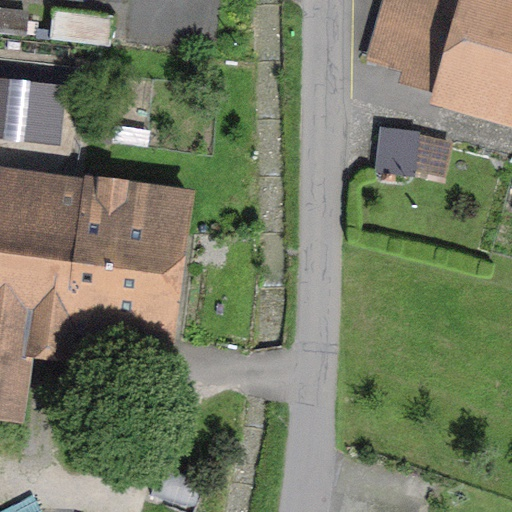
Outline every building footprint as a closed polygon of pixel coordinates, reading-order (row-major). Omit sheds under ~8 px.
[(511,101),(511,0),(390,0),(373,61),(511,101)] [(109,46),(113,17),(53,9),(49,39),(109,46)] [(0,128),(66,141),(78,80),(0,64),(0,128)] [(392,183),(393,175),(402,176),(408,134),(378,130),(372,172),(380,173),(379,181),(392,183)] [(68,348),(73,306),(155,316),(170,190),(86,180),(85,188),(0,177),(0,408),(21,411),(30,343),(68,348)]
